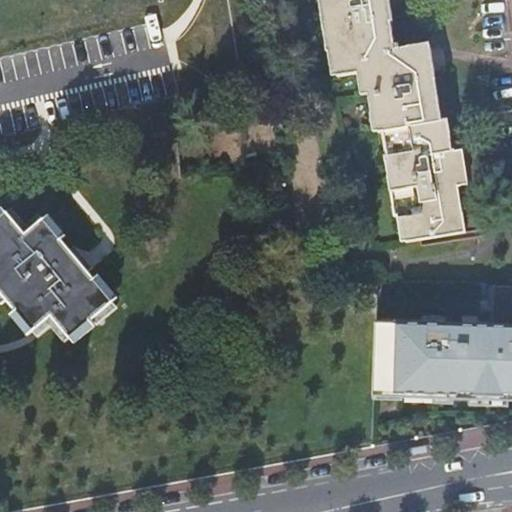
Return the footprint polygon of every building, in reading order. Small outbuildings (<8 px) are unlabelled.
[(393,217),(406,216),(410,243),(463,235),(456,189),(459,189),(453,154),(450,154),(446,123),(440,123),(428,51),(398,55),(397,50),(393,51),(390,29),(394,28),(389,0),(316,0),(324,52),(337,50),(340,75),(366,72),(370,93),(366,94),(369,115),(379,114),(382,133),(393,132),(397,156),(384,157),(393,217)] [(0,205),(0,217),(7,227),(13,223),(0,205)] [(13,223),(7,227),(11,233),(31,218),(27,213),(13,223)] [(36,214),(31,218),(47,240),(53,237),(36,214)] [(33,314),(37,320),(51,339),(71,323),(75,321),(96,305),(80,283),(72,273),(55,251),(47,240),(31,218),(11,233),(7,227),(0,217),(0,310),(14,329),(33,314)] [(61,247),(55,251),(72,273),(77,269),(61,247)] [(85,279),(80,283),(96,305),(102,301),(85,279)] [(491,328),(376,325),(375,395),(511,398),(511,285),(492,285),(491,328)] [(100,310),(96,305),(75,321),(78,326),(100,310)] [(0,322),(8,333),(14,329),(0,310),(0,322)] [(31,324),(37,320),(33,314),(14,329),(18,334),(31,324)] [(51,339),(37,320),(31,324),(45,342),(51,339)] [(71,323),(51,339),(54,344),(75,328),(71,323)]
